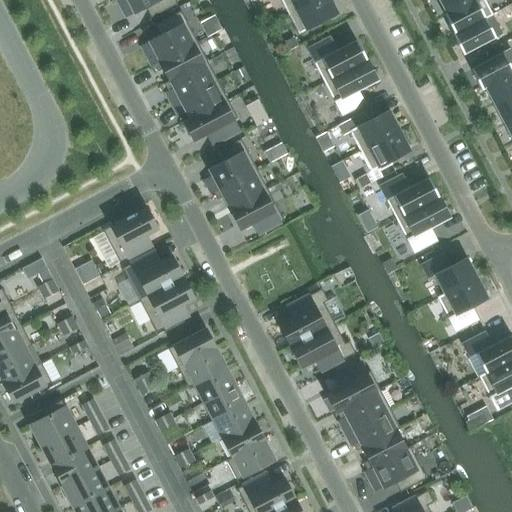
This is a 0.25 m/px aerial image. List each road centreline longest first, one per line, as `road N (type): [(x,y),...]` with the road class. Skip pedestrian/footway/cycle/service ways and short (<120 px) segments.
road 1 (residential): [(346,511),(167,166)]
road 2 (residential): [(492,255),(358,0)]
road 3 (residential): [(0,197),(43,169),(52,142),(0,30)]
road 4 (residential): [(0,260),(167,166)]
road 5 (residential): [(167,166),(80,0)]
